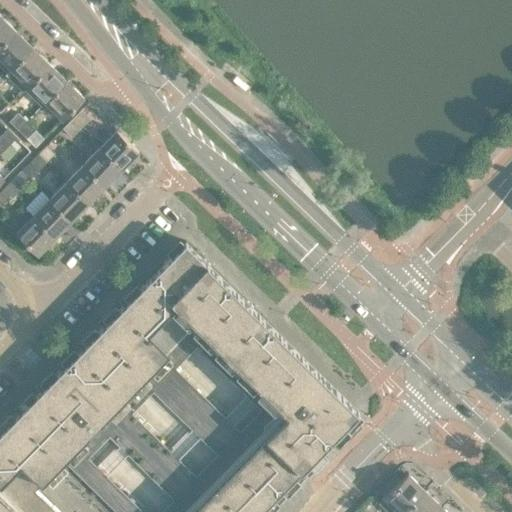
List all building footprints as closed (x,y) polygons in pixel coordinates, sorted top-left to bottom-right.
[(0,43),(14,29),(0,15),(0,43)] [(0,64),(6,71),(31,46),(14,29),(0,43),(0,64)] [(48,63),(31,46),(6,71),(24,88),(48,63)] [(44,101),(66,80),(48,63),(24,88),(41,105),(44,101)] [(83,97),(66,80),(44,101),(62,118),(83,97)] [(79,110),(72,117),(77,121),(74,124),(78,128),(88,119),(79,110)] [(21,124),(23,125),(27,121),(17,111),(8,120),(17,128),(21,124)] [(74,124),(77,121),(72,117),(62,127),(71,136),(78,128),(74,124)] [(34,128),(27,121),(23,125),(21,124),(17,128),(26,137),(34,128)] [(7,128),(0,135),(0,136),(4,140),(2,142),(6,146),(16,136),(7,128)] [(116,129),(99,147),(121,168),(138,150),(116,129)] [(46,144),(38,152),(42,157),(40,159),(45,163),(54,153),(46,144)] [(99,147),(82,164),(104,185),(121,168),(99,147)] [(40,159),(42,157),(38,152),(29,161),(37,170),(45,163),(40,159)] [(87,202),(104,185),(82,164),(66,181),(87,202)] [(12,178),(5,185),(9,189),(6,192),(11,197),(21,187),(12,178)] [(66,181),(49,198),(71,219),(87,202),(66,181)] [(6,192),(9,189),(5,185),(0,190),(0,200),(4,204),(11,197),(6,192)] [(49,198),(32,215),(54,236),(71,219),(49,198)] [(15,232),(37,254),(54,236),(32,215),(15,232)] [(14,414),(2,427),(0,428),(0,511),(257,511),(260,509),(273,496),(281,488),(294,474),(302,466),(315,453),(315,452),(333,434),(358,409),(272,325),(185,240),(140,285),(127,299),(119,307),(106,320),(98,328),(85,341),(77,350),(64,363),(56,371),(43,385),(35,393),(22,406),(16,412),(14,414)] [(387,511),(402,511),(424,490),(408,473),(407,472),(377,502),(387,511)] [(441,506),(424,490),(402,511),(436,511),(442,506),(441,506)]
